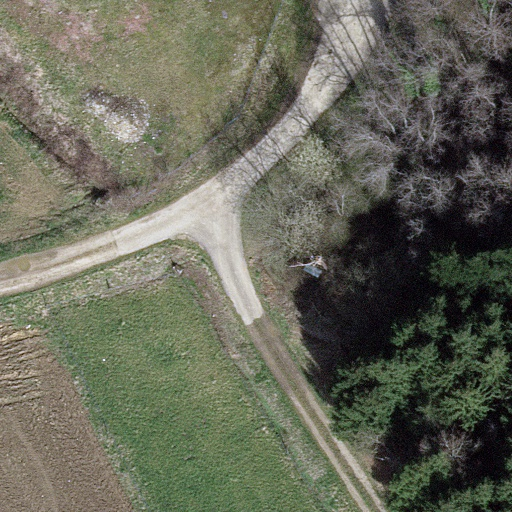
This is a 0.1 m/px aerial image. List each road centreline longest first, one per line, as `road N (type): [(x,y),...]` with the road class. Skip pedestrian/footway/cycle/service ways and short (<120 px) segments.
road 1 (track): [(0,276),(202,203),(327,62),(357,0)]
road 2 (track): [(202,203),(280,367),(373,511)]
